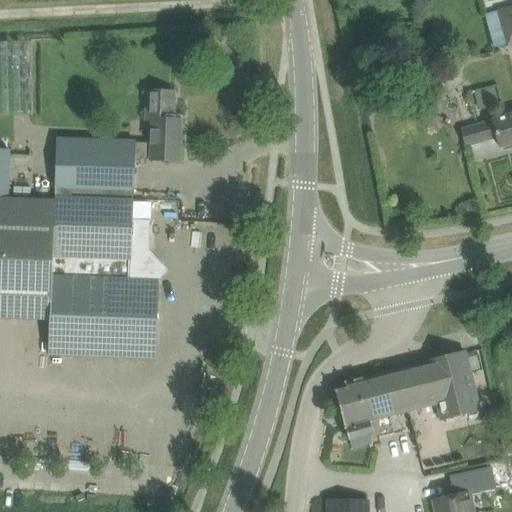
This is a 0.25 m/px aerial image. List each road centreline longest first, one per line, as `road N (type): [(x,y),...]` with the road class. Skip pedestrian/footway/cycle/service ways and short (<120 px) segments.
road 1 (unclassified): [(294,511),(312,397),(339,360),(386,342),(407,322),(409,266)]
road 2 (secondary): [(231,511),(268,404),(297,259)]
road 3 (secondary): [(297,259),(304,118),(295,0)]
